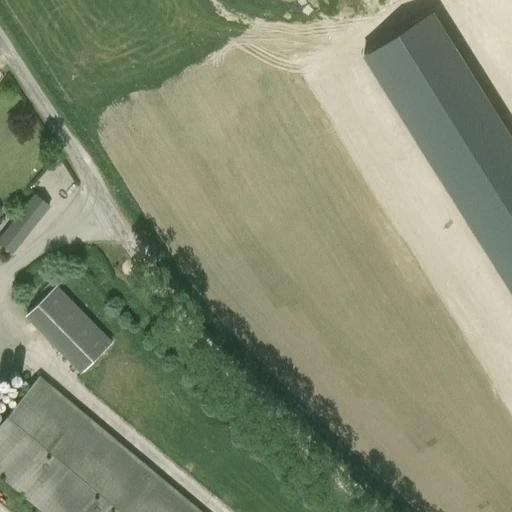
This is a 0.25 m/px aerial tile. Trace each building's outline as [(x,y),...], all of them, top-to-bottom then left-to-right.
[(511,140),(432,12),(361,56),(511,296),(511,140)] [(0,245),(12,255),(28,236),(50,207),(34,194),(0,237),(0,245)] [(24,317),(80,374),(113,342),(56,285),(24,317)] [(201,511),(38,377),(0,422),(0,476),(43,511),(201,511)] [(0,511),(12,511),(0,502),(0,511)]
